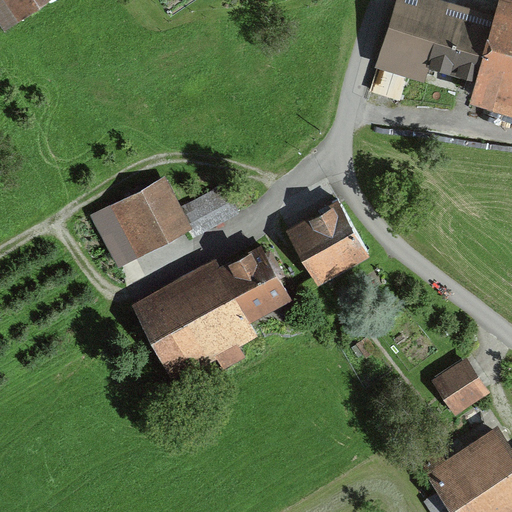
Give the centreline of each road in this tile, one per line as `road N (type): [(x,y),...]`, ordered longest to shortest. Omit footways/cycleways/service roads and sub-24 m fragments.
road 1 (track): [(338,166),(276,174),(166,154),(0,253)]
road 2 (track): [(338,166),(132,291),(88,265),(61,217)]
road 3 (track): [(511,332),(408,252),(367,212),(338,166)]
road 4 (unclassified): [(338,166),(384,0)]
